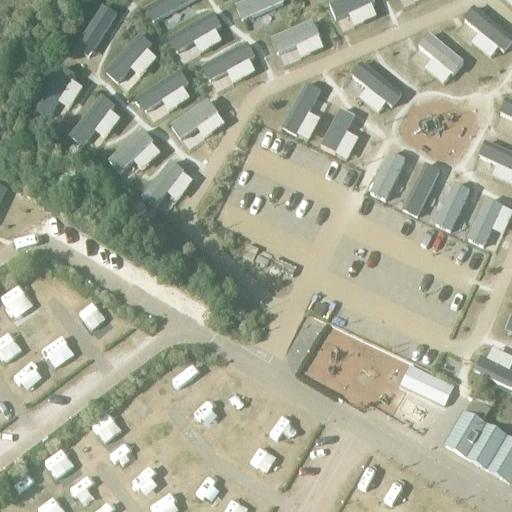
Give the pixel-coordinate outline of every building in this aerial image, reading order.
[(196,0),(161,0),(144,10),(152,24),(196,0)] [(281,0),(251,0),(236,7),(242,23),(284,5),(281,0)] [(372,0),(341,0),(328,5),(335,21),(374,5),(372,0)] [(116,16),(102,7),(74,51),(88,60),(116,16)] [(511,39),(473,8),(464,19),(505,52),(511,42),(511,39)] [(221,28),(213,14),(167,39),(175,54),(221,28)] [(312,21),(270,40),(276,56),(319,37),(312,21)] [(463,64),(429,34),(418,48),(452,77),(463,64)] [(140,36),(105,74),(117,85),(152,47),(140,36)] [(247,44),(202,68),(209,83),(255,59),(247,44)] [(401,95),(360,64),(350,77),(391,108),(401,95)] [(47,120),(76,77),(62,68),(33,110),(47,120)] [(188,85),(179,71),(136,99),(145,113),(188,85)] [(320,92),(305,84),(280,131),(295,139),(320,92)] [(114,108),(101,98),(70,139),(83,149),(114,108)] [(511,101),(505,98),(498,112),(511,118),(511,101)] [(218,115),(208,101),(169,127),(179,141),(218,115)] [(354,118),(341,111),(322,149),(335,156),(354,118)] [(153,144),(142,132),(108,164),(119,176),(153,144)] [(511,155),(484,143),(477,158),(511,173),(511,155)] [(403,162),(389,155),(369,196),(383,203),(403,162)] [(183,173),(170,163),(143,199),(155,209),(183,173)] [(439,172),(425,166),(403,211),(417,218),(439,172)] [(468,193),(454,186),(434,227),(449,234),(468,193)] [(500,208),(485,201),(466,241),(481,248),(500,208)] [(232,305),(227,313),(241,321),(245,313),(232,305)] [(511,391),(511,373),(480,359),(473,374),(511,391)] [(409,366),(401,384),(443,404),(452,386),(409,366)] [(492,404),(489,403),(471,393),(466,402),(486,413),(492,404)] [(511,450),(504,446),(507,441),(464,416),(464,417),(467,419),(462,428),(458,426),(446,449),(468,461),(471,455),(508,477),(511,470),(511,450)]
